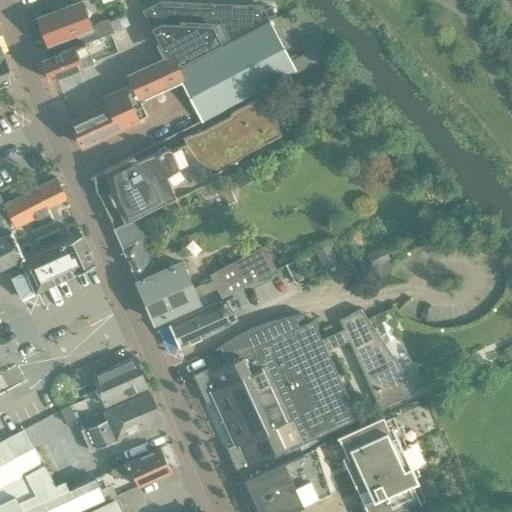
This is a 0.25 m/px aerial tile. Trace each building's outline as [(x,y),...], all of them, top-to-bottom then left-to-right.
[(91,24),(82,0),(80,0),(35,18),(46,48),(76,37),(78,43),(116,29),(112,16),(91,24)] [(160,1),(143,11),(162,50),(166,48),(170,55),(177,69),(269,20),(261,5),(160,1)] [(295,72),(290,62),(270,23),(253,31),(242,37),(231,42),(221,48),(210,53),(199,59),(188,64),(177,69),(181,77),(203,119),(295,73),(295,72)] [(47,80),(56,77),(90,63),(83,43),(40,60),(47,80)] [(319,46),(290,62),(295,72),(324,56),(319,46)] [(0,86),(14,81),(3,53),(0,53),(0,86)] [(133,85),(140,98),(181,77),(177,69),(170,55),(129,76),(133,85)] [(66,104),(85,97),(113,71),(108,57),(91,64),(90,63),(56,77),(56,78),(66,104)] [(149,116),(139,98),(140,98),(133,85),(106,99),(110,107),(73,125),(85,149),(149,116)] [(242,165),(239,160),(242,155),(279,135),(275,117),(276,111),(262,95),(231,112),(228,117),(200,131),(182,137),(184,144),(171,150),(166,148),(137,160),(132,155),(104,170),(93,176),(95,189),(103,206),(109,217),(111,226),(112,229),(113,229),(137,216),(176,197),(213,180),(242,165)] [(307,129),(316,124),(318,117),(315,113),(309,112),(300,117),(299,123),(302,128),(307,129)] [(46,208),(65,199),(66,198),(56,178),(4,204),(0,195),(0,234),(36,217),(37,219),(49,213),(46,208)] [(229,191),(221,194),(227,206),(234,202),(229,191)] [(137,216),(113,229),(131,267),(130,267),(137,281),(135,282),(154,323),(198,301),(179,262),(157,272),(141,238),(147,236),(137,216)] [(0,236),(0,268),(23,258),(10,232),(0,236)] [(21,297),(92,264),(95,263),(82,233),(22,260),(26,270),(11,277),(21,297)] [(314,248),(323,269),(336,263),(327,243),(314,248)] [(264,246),(211,275),(223,297),(276,269),(264,246)] [(392,273),(387,260),(389,259),(386,253),(369,260),(372,267),(368,268),(373,281),(392,273)] [(297,264),(288,268),(296,283),(305,279),(297,264)] [(217,331),(238,320),(228,298),(169,324),(174,335),(180,348),(217,331)] [(381,339),(369,321),(360,309),(338,319),(343,329),(321,339),(312,319),(298,326),(293,315),(277,318),(256,324),(236,334),(218,346),(225,363),(210,370),(208,367),(193,374),(206,403),(213,400),(233,444),(226,447),(238,473),(239,473),(243,480),(276,465),(302,453),(299,445),(357,419),(326,351),(348,341),(379,409),(417,391),(416,390),(412,392),(377,341),(381,339)] [(126,397),(148,387),(134,357),(113,366),(126,397)] [(105,406),(126,397),(113,366),(91,376),(105,406)] [(126,401),(138,430),(161,420),(149,391),(126,401)] [(69,405),(70,406),(75,419),(76,421),(93,414),(86,397),(69,405)] [(115,440),(138,430),(126,401),(103,411),(107,421),(87,430),(86,428),(81,430),(90,451),(96,448),(95,447),(115,439),(115,440)] [(61,410),(66,423),(75,419),(70,406),(61,410)] [(392,416),(384,420),(382,416),(336,437),(345,456),(341,458),(366,511),(398,511),(423,500),(424,500),(416,482),(417,482),(415,476),(419,475),(392,416)] [(96,479),(94,479),(68,490),(65,481),(55,486),(43,464),(25,429),(0,442),(0,511),(74,511),(104,499),(96,479)] [(137,486),(171,472),(160,447),(110,470),(113,478),(130,471),(137,486)] [(276,465),(296,509),(330,494),(315,447),(302,453),(276,465)] [(249,511),(290,511),(296,509),(276,465),(243,480),(236,483),(249,511)] [(428,511),(423,500),(398,511),(428,511)] [(121,511),(116,502),(94,511),(121,511)]
